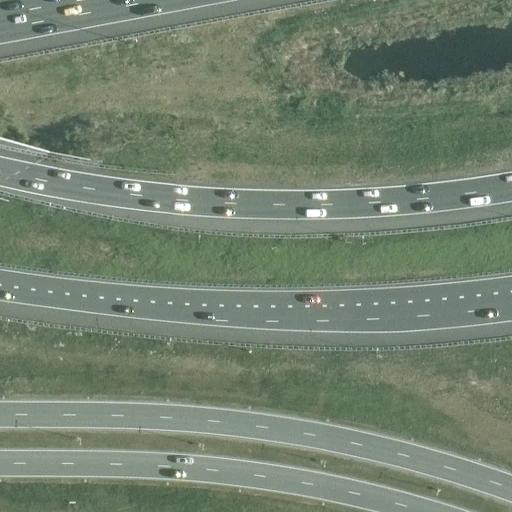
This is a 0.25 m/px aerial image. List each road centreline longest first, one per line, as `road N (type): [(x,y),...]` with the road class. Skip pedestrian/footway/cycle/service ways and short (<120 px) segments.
road 1 (tertiary): [(511,490),(369,444),(271,423),(157,410),(0,409)]
road 2 (motorway): [(0,177),(152,203),(291,210),(432,203),(511,189)]
road 3 (motorway): [(0,286),(115,301),(271,307),(511,290)]
road 4 (tertiary): [(0,468),(240,477),(398,511)]
